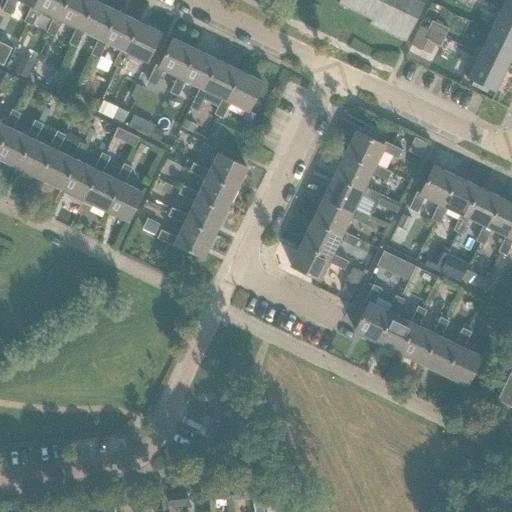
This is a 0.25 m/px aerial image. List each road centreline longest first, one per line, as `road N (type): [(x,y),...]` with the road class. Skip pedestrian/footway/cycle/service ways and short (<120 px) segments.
road 1 (residential): [(0,477),(114,464),(151,447),(238,271)]
road 2 (residential): [(238,271),(332,67)]
road 3 (unclassified): [(511,155),(332,67)]
road 4 (unclassified): [(332,67),(193,0)]
